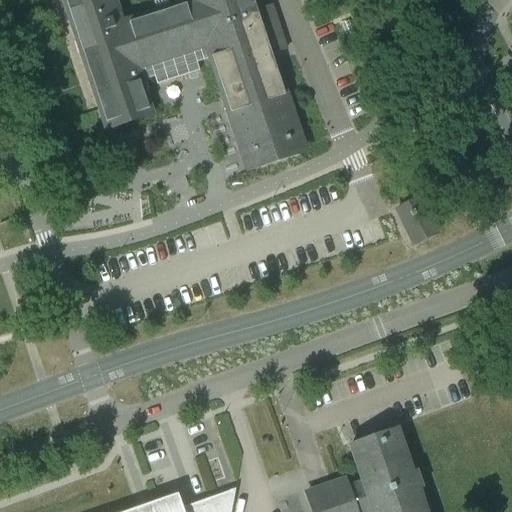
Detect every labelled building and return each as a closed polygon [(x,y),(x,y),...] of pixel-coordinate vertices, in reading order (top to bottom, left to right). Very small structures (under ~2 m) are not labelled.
[(61,0),(104,131),(152,115),(141,82),(153,78),(156,85),(192,74),(199,71),(196,63),(208,59),(241,158),(249,156),(253,169),(297,154),(293,141),(300,139),(273,54),(285,50),(275,20),(262,24),(254,0),(188,0),(189,1),(168,7),(165,0),(159,0),(152,2),(155,12),(121,23),(113,0),(61,0)] [(404,206),(395,211),(412,246),(436,234),(419,199),(404,206)] [(348,447),(361,483),(347,488),(344,480),(320,488),(306,493),(312,511),(424,511),(417,489),(421,488),(416,473),(411,474),(396,430),(348,447)] [(136,511),(136,509),(127,511),(230,511),(234,490),(181,509),(172,511),(136,511)] [(172,511),(181,509),(177,495),(136,509),(136,511),(172,511)]
